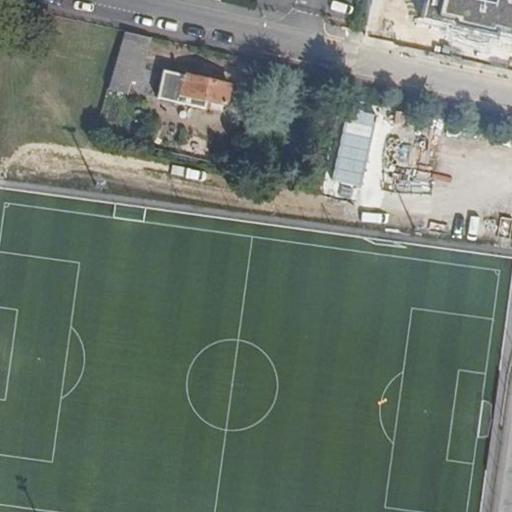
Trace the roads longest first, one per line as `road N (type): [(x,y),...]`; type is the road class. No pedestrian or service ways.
road 1 (unclassified): [(511,95),(294,46)]
road 2 (unclassified): [(294,46),(94,0)]
